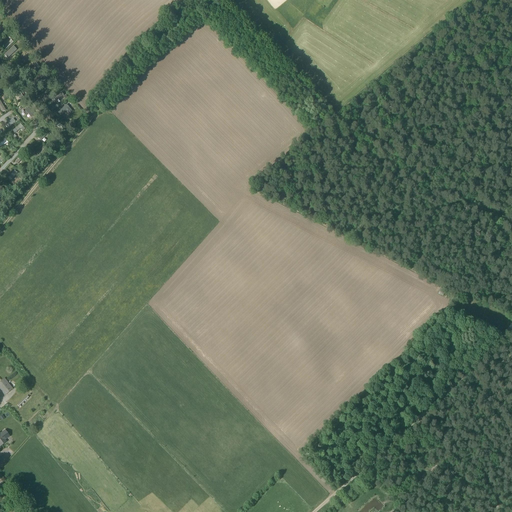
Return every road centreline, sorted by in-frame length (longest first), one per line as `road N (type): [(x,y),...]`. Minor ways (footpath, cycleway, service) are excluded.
road 1 (track): [(0,231),(146,52),(211,0)]
road 2 (unclassified): [(310,511),(413,421)]
